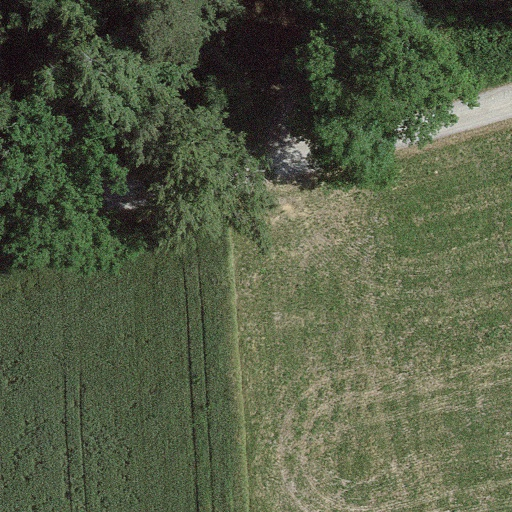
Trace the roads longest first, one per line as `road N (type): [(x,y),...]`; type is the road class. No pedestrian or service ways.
road 1 (track): [(511,100),(162,188),(0,208)]
road 2 (track): [(278,163),(266,41)]
